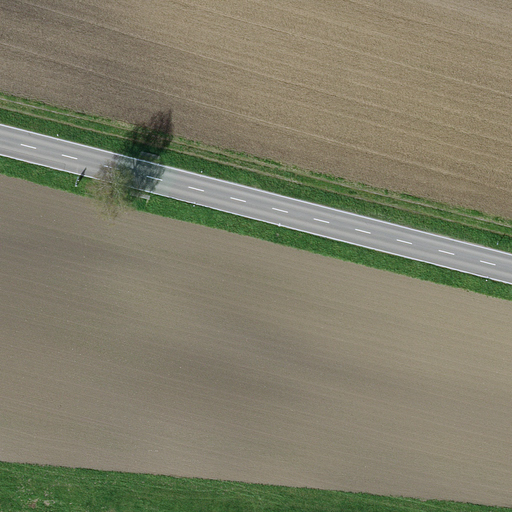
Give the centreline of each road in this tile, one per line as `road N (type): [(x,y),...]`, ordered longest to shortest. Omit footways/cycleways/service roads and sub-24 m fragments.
road 1 (secondary): [(0,139),(511,270)]
road 2 (track): [(511,237),(0,110)]
